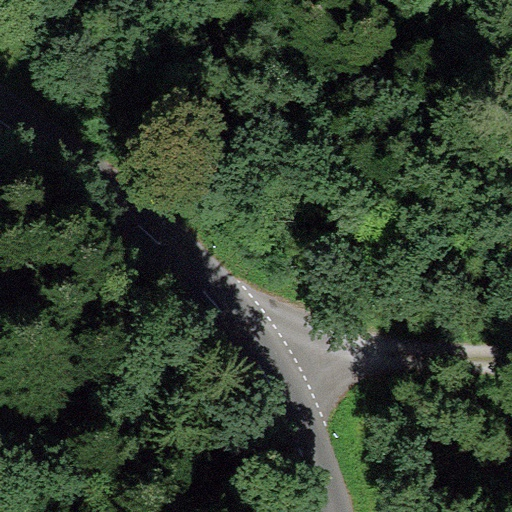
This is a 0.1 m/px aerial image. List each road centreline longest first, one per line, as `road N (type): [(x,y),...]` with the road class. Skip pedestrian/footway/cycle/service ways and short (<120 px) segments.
road 1 (tertiary): [(0,111),(116,196),(244,341),(301,452),(317,511)]
road 2 (track): [(244,341),(402,361),(511,363)]
